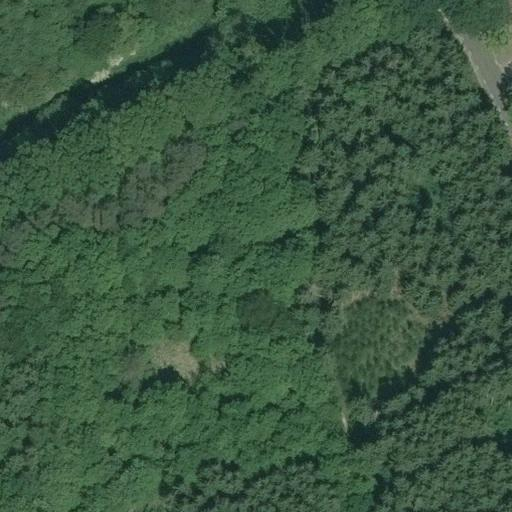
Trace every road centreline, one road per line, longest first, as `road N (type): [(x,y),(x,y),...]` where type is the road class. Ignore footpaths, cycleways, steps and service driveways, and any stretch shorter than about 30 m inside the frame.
road 1 (track): [(0,226),(306,65)]
road 2 (tertiary): [(511,131),(443,0)]
